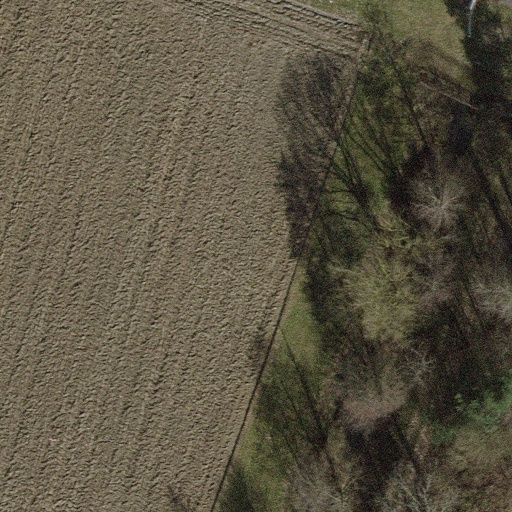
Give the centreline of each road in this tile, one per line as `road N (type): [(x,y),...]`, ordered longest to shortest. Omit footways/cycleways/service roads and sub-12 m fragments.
road 1 (track): [(390,511),(511,223)]
road 2 (track): [(511,102),(238,0)]
